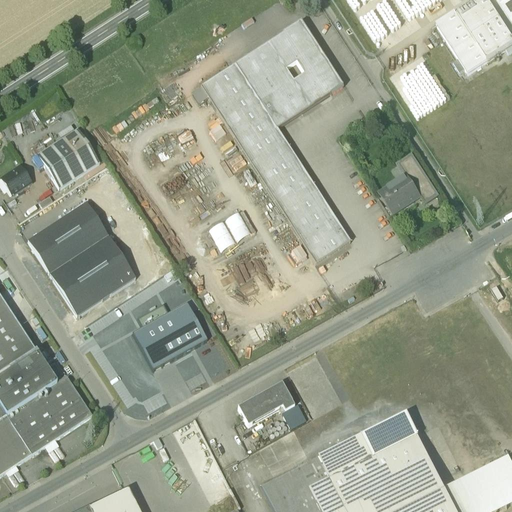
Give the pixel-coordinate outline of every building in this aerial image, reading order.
[(485,1),(457,18),(487,64),(511,47),(511,41),(485,0),(485,1)] [(511,0),(484,0),(485,1),(485,0),(511,41),(511,0)] [(487,64),(457,18),(457,19),(454,15),(436,27),(467,76),(487,64)] [(254,56),(235,68),(276,132),(343,89),(324,58),(302,24),(277,41),(254,56)] [(276,132),(235,68),(200,90),(315,268),(350,246),(276,132)] [(77,133),(37,159),(59,193),(99,167),(77,133)] [(437,198),(411,158),(397,168),(397,169),(399,168),(406,179),(404,180),(405,181),(398,186),(397,184),(379,196),(380,198),(386,207),(393,218),(403,211),(402,210),(415,202),(416,203),(420,200),(425,206),(437,198)] [(0,185),(11,201),(37,184),(24,165),(0,181),(0,185)] [(86,214),(30,250),(77,322),(133,285),(86,214)] [(211,232),(222,254),(255,238),(244,215),(211,232)] [(0,478),(92,419),(56,365),(46,372),(0,301),(0,478)] [(186,308),(133,337),(152,373),(205,344),(186,308)] [(105,320),(83,333),(98,358),(119,346),(105,320)] [(107,378),(113,392),(125,386),(119,373),(107,378)] [(281,387),(237,411),(248,430),(282,411),(284,415),(294,410),(291,405),(281,387)] [(406,416),(363,438),(374,459),(417,438),(406,416)] [(374,459),(363,438),(319,460),(323,468),(314,473),(310,465),(261,489),(272,511),(454,511),(446,495),(417,438),(374,459)] [(446,495),(454,511),(504,511),(511,508),(511,467),(510,463),(446,495)] [(137,511),(128,493),(89,511),(137,511)]
